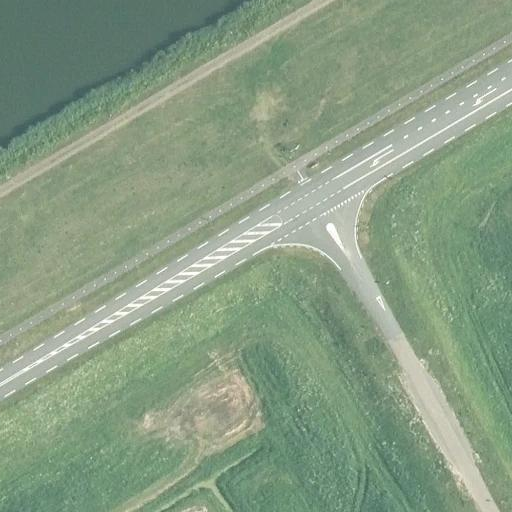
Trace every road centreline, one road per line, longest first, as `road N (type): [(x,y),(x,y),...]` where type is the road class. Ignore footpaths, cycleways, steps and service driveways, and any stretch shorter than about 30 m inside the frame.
road 1 (unclassified): [(483,511),(309,196)]
road 2 (secondary): [(0,380),(309,196)]
road 3 (secondary): [(309,196),(511,76)]
